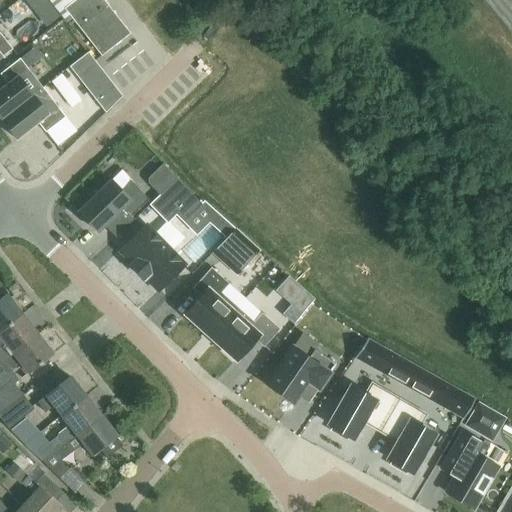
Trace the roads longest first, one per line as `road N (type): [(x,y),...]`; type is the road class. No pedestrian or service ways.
road 1 (residential): [(203,405),(18,208)]
road 2 (residential): [(18,208),(196,49)]
road 3 (residential): [(111,511),(203,405)]
road 4 (residential): [(293,500),(203,405)]
